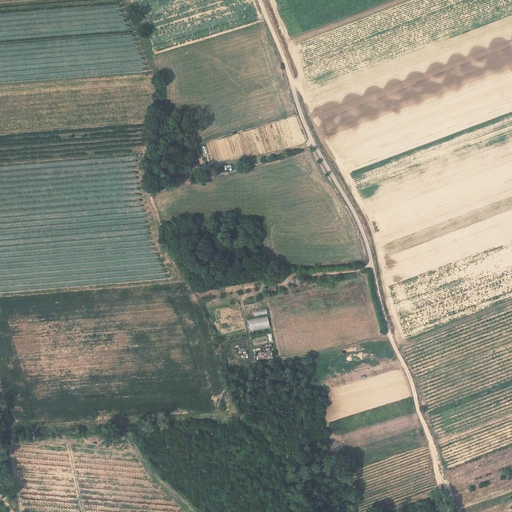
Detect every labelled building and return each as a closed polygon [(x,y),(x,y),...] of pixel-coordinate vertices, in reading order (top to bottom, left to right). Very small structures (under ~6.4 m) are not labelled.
[(217,316),(232,316),(232,307),(218,307),(217,316)] [(253,311),(254,317),(267,313),(266,308),(253,311)] [(248,319),(250,330),(270,328),(268,316),(248,319)] [(242,353),(242,357),(247,357),(248,348),(238,348),(238,353),(242,353)] [(272,350),(258,352),(259,359),(273,357),(272,350)]
